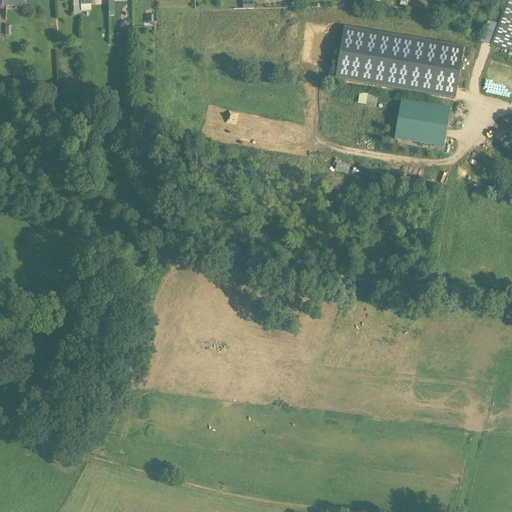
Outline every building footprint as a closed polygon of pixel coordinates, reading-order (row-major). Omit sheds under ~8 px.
[(4,0),(5,1),(4,9),(14,9),(14,4),(13,0),(4,0)] [(255,0),(248,0),(249,10),(256,10),(255,0)] [(511,0),(508,0),(492,47),(511,53),(511,0)] [(79,2),(72,2),(73,18),(80,18),(80,8),(79,2)] [(345,28),(337,80),(455,100),(464,48),(345,28)] [(359,93),(357,105),(375,107),(377,95),(359,93)] [(452,111),(403,101),(395,139),(444,149),(452,111)]
